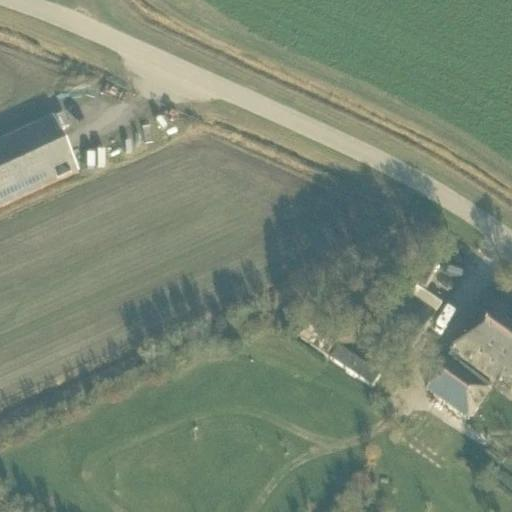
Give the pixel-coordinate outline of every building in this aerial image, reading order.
[(0,144),(0,211),(78,175),(52,120),(0,144)] [(374,339),(407,361),(437,316),(404,294),(397,304),(401,307),(384,332),(380,329),(374,339)] [(511,305),(496,294),(426,392),(470,423),(494,389),(511,401),(511,305)] [(337,346),(308,327),(299,340),(328,359),(337,346)] [(419,413),(408,430),(429,443),(440,426),(419,413)]
